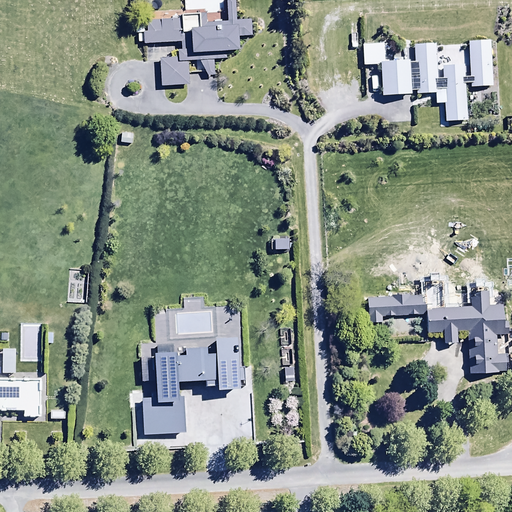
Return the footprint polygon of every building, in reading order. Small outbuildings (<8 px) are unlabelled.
[(223,0),(224,19),(204,19),(204,13),(180,14),(180,17),(145,18),(146,31),(141,31),(141,44),(180,42),(180,50),(176,50),(177,59),(158,60),(159,87),(188,86),(188,75),(214,74),(213,59),(226,59),(226,51),(239,51),(238,38),(256,38),(255,19),(234,19),(233,0),(223,0)] [(416,90),(416,96),(435,94),(436,105),(443,105),(444,121),(467,119),(465,85),(468,85),(468,88),(492,86),(489,40),(466,42),(468,76),(463,76),(463,65),(440,66),(441,78),(436,79),(435,43),(410,45),(412,62),(408,62),(407,58),(378,60),(381,98),(410,96),(410,91),(416,90)] [(133,134),(119,134),(119,145),(132,145),(133,134)] [(288,238),(270,240),(271,251),(289,250),(288,238)] [(88,272),(65,271),(63,304),(86,305),(88,272)] [(507,316),(501,316),(500,303),(489,303),(489,289),(468,290),(468,306),(431,307),(431,301),(421,302),(420,297),(410,297),(410,294),(390,294),(390,298),(366,298),(367,324),(381,323),(381,319),(425,318),(426,332),(443,331),(443,342),(457,341),(457,332),(468,332),(469,373),(497,372),(497,369),(506,368),(506,353),(496,353),(496,337),(499,337),(499,334),(507,333),(507,316)] [(199,297),(185,298),(186,308),(200,307),(199,297)] [(183,402),(178,402),(176,380),(206,378),(207,384),(216,384),(216,388),(239,387),(236,336),(214,337),(215,350),(204,351),(204,344),(184,345),(184,352),(176,353),(175,349),(153,350),(156,397),(140,398),(142,435),(185,433),(183,402)] [(0,409),(21,410),(21,416),(41,416),(42,379),(0,377),(0,409)]
